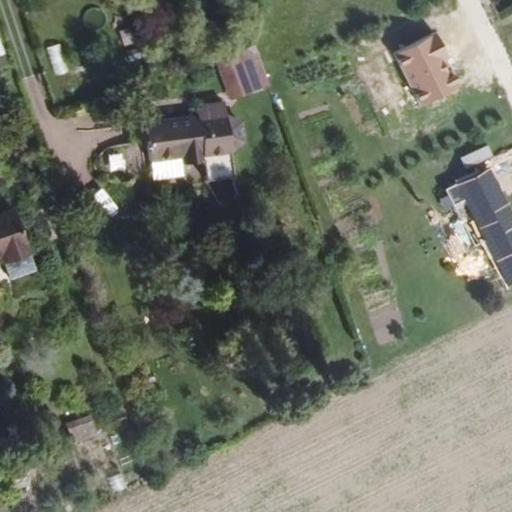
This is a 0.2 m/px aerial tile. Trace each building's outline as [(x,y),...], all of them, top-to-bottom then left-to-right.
[(248,69),(265,63),(258,46),(223,58),(237,98),(256,91),(248,69)] [(165,49),(154,54),(157,61),(169,56),(165,49)] [(169,56),(157,61),(162,72),(174,67),(169,56)] [(150,59),(131,65),(137,84),(157,78),(150,59)] [(272,85),(267,68),(265,63),(248,69),(256,91),(272,85)] [(246,141),(244,122),(229,115),(227,102),(199,106),(200,116),(148,123),(153,160),(154,160),(184,156),(186,156),(186,163),(207,161),(208,172),(209,180),(237,177),(236,168),(234,151),(246,141)] [(186,174),(184,156),(154,160),(157,178),(186,174)] [(473,212),(506,196),(493,168),(483,173),(491,190),(468,202),(473,212)] [(468,202),(491,190),(483,173),(448,191),(457,207),(468,202)] [(511,288),(511,207),(506,196),(473,212),(487,243),(511,289),(511,288)] [(487,243),(473,212),(468,202),(457,207),(477,248),(487,243)] [(17,212),(0,217),(0,261),(6,259),(9,266),(32,258),(17,212)] [(93,417),(70,424),(73,430),(96,423),(93,417)] [(96,423),(73,430),(76,441),(99,434),(96,423)]
